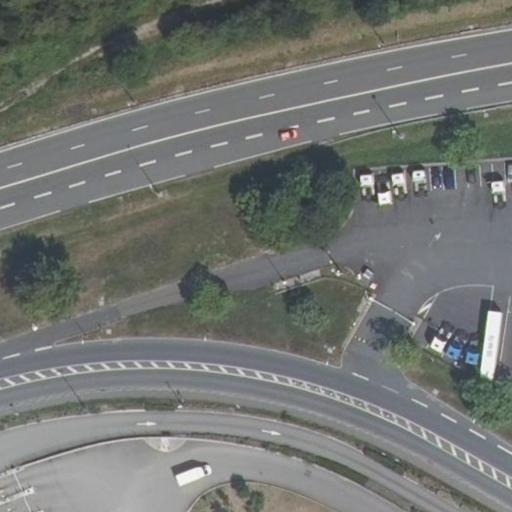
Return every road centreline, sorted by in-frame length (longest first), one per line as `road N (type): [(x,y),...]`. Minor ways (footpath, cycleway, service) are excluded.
road 1 (unclassified): [(0,399),(132,377),(246,384),(360,417),(511,498)]
road 2 (unclassified): [(511,464),(358,388),(276,363),(157,349),(0,369)]
road 3 (tertiary): [(0,214),(254,140),(511,85)]
road 4 (tertiary): [(511,51),(211,115),(0,179)]
